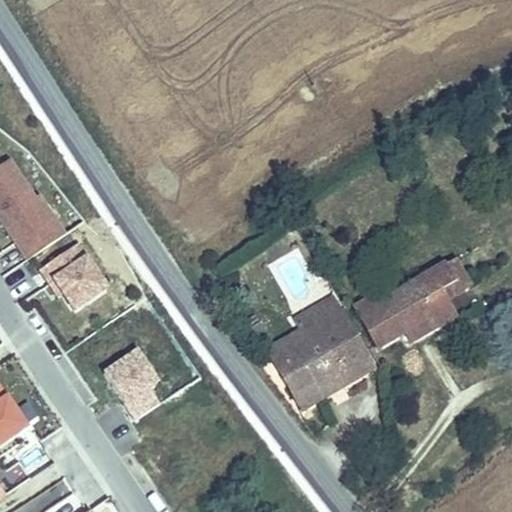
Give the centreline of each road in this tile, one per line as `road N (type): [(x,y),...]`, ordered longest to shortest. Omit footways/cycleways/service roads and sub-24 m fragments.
road 1 (residential): [(0,20),(342,511)]
road 2 (residential): [(0,302),(140,511)]
